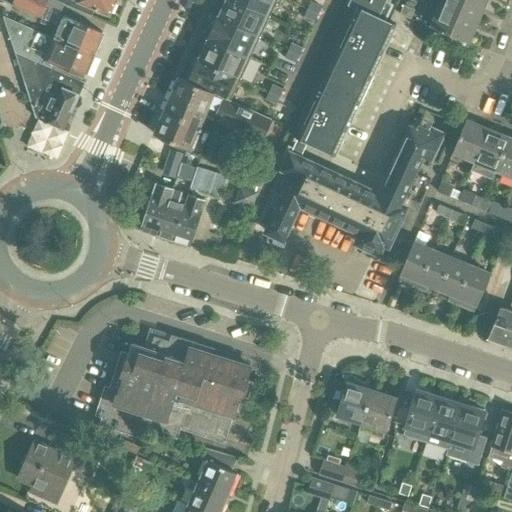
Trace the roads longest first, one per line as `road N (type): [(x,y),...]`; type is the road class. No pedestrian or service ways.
road 1 (residential): [(324,320),(96,254)]
road 2 (residential): [(504,85),(470,90),(408,64),(358,173)]
road 3 (residential): [(75,195),(165,0)]
road 4 (residential): [(274,511),(324,320)]
road 5 (residential): [(511,374),(324,320)]
